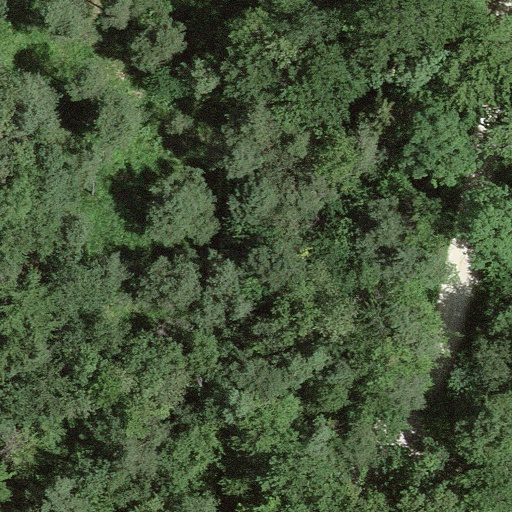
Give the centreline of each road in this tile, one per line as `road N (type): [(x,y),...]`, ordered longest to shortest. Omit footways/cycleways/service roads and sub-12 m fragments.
road 1 (track): [(511,19),(460,290),(432,376),(382,450)]
road 2 (track): [(382,450),(482,473),(511,469)]
